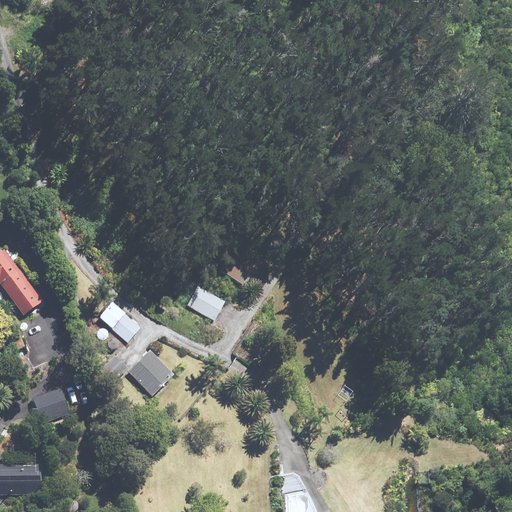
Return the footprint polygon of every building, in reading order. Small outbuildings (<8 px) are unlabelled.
[(0,284),(0,285),(25,318),(44,304),(5,253),(0,256),(0,284)] [(222,273),(246,288),(251,279),(250,278),(253,274),(245,269),(242,273),(228,265),(222,273)] [(189,308),(216,323),(227,305),(200,289),(189,308)] [(101,320),(130,345),(143,330),(115,305),(101,320)] [(13,342),(17,348),(25,343),(21,337),(13,342)] [(132,375),(155,399),(176,379),(152,354),(132,375)] [(100,372),(113,387),(129,372),(117,358),(100,372)] [(34,401),(43,426),(71,415),(62,391),(34,401)] [(0,498),(42,497),(42,475),(40,475),(39,466),(0,467),(0,498)]
